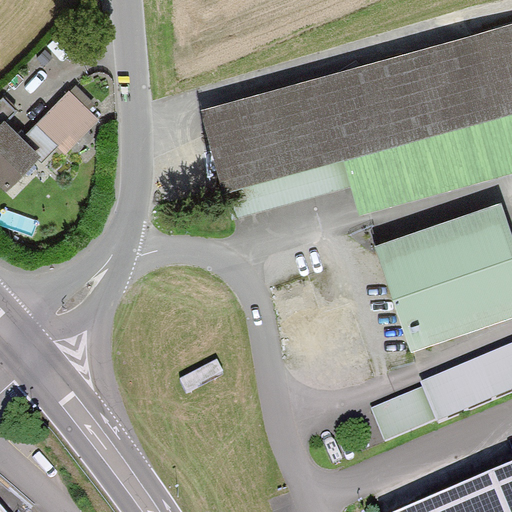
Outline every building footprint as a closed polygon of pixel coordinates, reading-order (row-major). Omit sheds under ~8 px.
[(511,159),(511,23),(210,105),(229,178),(350,146),(364,199),(511,159)] [(42,147),(35,153),(42,160),(59,142),(67,150),(101,116),(69,85),(25,130),(42,147)] [(25,130),(8,115),(18,104),(5,92),(0,96),(0,174),(8,182),(35,153),(42,147),(25,130)] [(511,227),(501,194),(375,237),(412,342),(511,307),(511,227)] [(511,348),(423,385),(426,392),(377,413),(388,439),(438,419),(439,423),(511,392),(511,348)] [(511,511),(511,467),(405,511),(511,511)]
